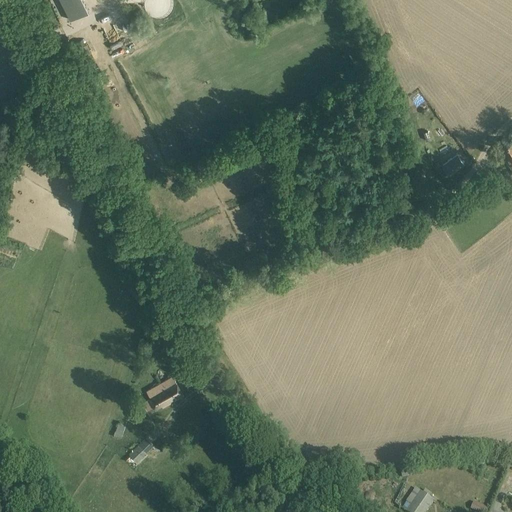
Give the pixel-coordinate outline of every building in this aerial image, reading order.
[(54,0),(66,22),(84,13),(77,0),(54,0)] [(129,20),(117,24),(119,30),(131,26),(129,20)] [(511,142),(500,149),(509,164),(511,168),(511,142)] [(449,174),(463,164),(458,156),(443,167),(449,174)] [(493,189),(493,188),(486,181),(470,196),(477,204),(493,189)] [(158,347),(162,344),(159,339),(158,340),(156,337),(153,339),(158,347)] [(184,396),(173,376),(146,392),(149,397),(143,401),(148,411),(155,407),(156,409),(162,406),(162,407),(184,396)] [(137,462),(153,446),(146,438),(129,454),(137,462)] [(408,469),(400,471),(402,478),(410,476),(408,469)] [(426,511),(433,502),(420,493),(406,511),(426,511)] [(471,509),(476,511),(479,511),(482,506),(474,503),(471,509)]
